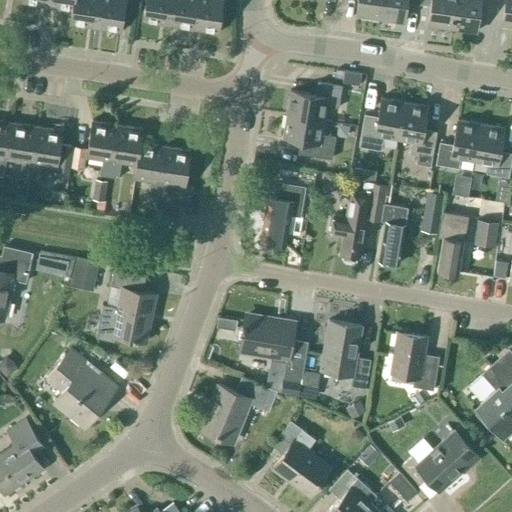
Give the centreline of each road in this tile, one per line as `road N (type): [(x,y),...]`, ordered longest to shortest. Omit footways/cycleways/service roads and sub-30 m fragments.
road 1 (residential): [(511,316),(214,263)]
road 2 (residential): [(249,50),(287,41),(511,77)]
road 3 (residential): [(0,59),(207,88),(232,103)]
road 4 (residential): [(214,263),(160,408),(141,436)]
road 5 (residential): [(232,103),(238,121),(214,263)]
road 6 (residential): [(261,511),(141,436)]
road 7 (residential): [(141,436),(112,467),(46,511)]
